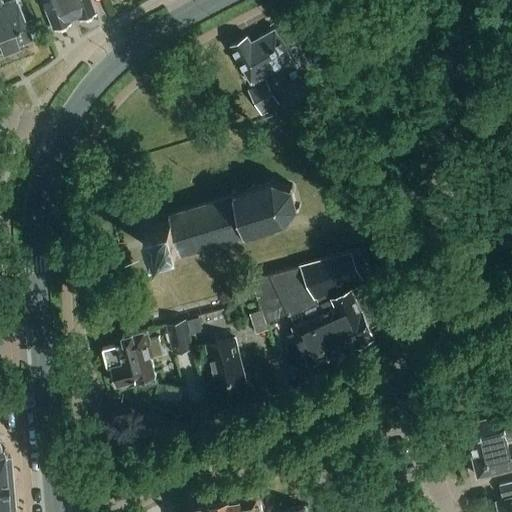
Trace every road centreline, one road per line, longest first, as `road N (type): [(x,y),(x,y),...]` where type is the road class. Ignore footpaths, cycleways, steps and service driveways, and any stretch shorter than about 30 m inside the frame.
road 1 (residential): [(56,511),(248,446),(393,365)]
road 2 (residential): [(414,347),(462,0)]
road 3 (primary): [(57,140),(115,65),(218,0)]
road 4 (primary): [(38,344),(33,226),(57,140)]
road 5 (primary): [(56,511),(38,344)]
road 6 (residential): [(449,511),(393,365)]
